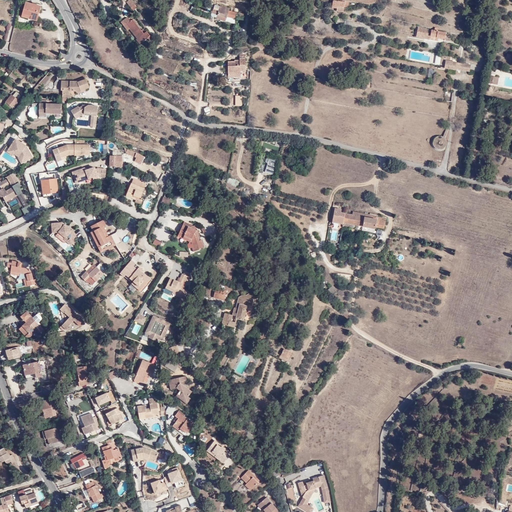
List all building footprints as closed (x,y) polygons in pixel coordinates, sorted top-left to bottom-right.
[(137,7),(131,0),(128,0),(126,1),(132,10),(137,7)] [(37,22),(41,8),(26,3),(22,15),(30,18),(30,20),(37,22)] [(217,16),(221,6),(214,5),(212,14),(217,16)] [(221,6),(217,16),(216,19),(225,22),(227,18),(232,19),(236,20),(244,21),(245,14),(236,13),(229,11),(229,10),(230,9),(225,7),(221,6)] [(141,42),(142,42),(148,38),(150,36),(146,31),(145,32),(144,31),(143,33),(141,30),(133,20),(131,21),(127,17),(120,22),(128,31),(130,29),(139,40),(141,42)] [(422,35),(421,38),(438,41),(439,37),(445,38),(446,32),(439,31),(439,28),(435,27),(435,30),(418,27),(417,34),(422,35)] [(239,58),(235,58),(235,61),(228,61),(228,70),(229,76),(241,75),(240,70),(246,70),(246,56),(239,56),(239,58)] [(445,65),(444,68),(455,69),(456,61),(451,61),(452,57),(446,57),(445,65)] [(460,62),(459,70),(470,72),(471,64),(460,62)] [(437,69),(430,68),(428,77),(435,78),(437,69)] [(63,100),(67,100),(72,100),(73,94),(71,94),(71,90),(78,91),(79,92),(80,92),(81,92),(82,91),(83,90),(83,89),(90,86),(87,79),(78,82),(77,81),(71,81),(71,83),(67,83),(66,90),(63,90),(63,100)] [(71,83),(71,81),(63,80),(62,90),(63,90),(66,90),(67,83),(71,83)] [(11,93),(2,105),(7,110),(10,106),(13,108),(20,100),(18,99),(21,95),(15,91),(12,94),(11,93)] [(51,113),(56,113),(62,113),(62,104),(47,104),(39,103),(39,112),(46,113),(51,113)] [(98,116),(99,106),(90,106),(82,111),(80,107),(72,112),(77,120),(86,114),(93,115),(93,116),(98,116)] [(442,150),(444,148),(446,146),(446,144),(446,142),(445,140),(444,138),(442,137),(439,136),(437,137),(435,138),(434,139),(433,141),(433,143),(433,145),(434,147),(435,149),(438,150),(440,150),(442,150)] [(27,144),(20,139),(14,149),(20,153),(22,150),(26,152),(27,154),(25,155),(27,159),(29,158),(30,161),(38,156),(32,145),(28,143),(27,144)] [(62,160),(61,158),(70,155),(76,155),(76,156),(84,156),(84,155),(91,155),(91,145),(69,145),(54,150),(57,161),(62,160)] [(138,155),(137,151),(128,147),(127,150),(138,155)] [(124,152),(114,148),(114,154),(111,154),(111,165),(124,164),(124,152)] [(22,150),(20,153),(24,156),(23,156),(27,163),(30,161),(29,158),(27,159),(25,155),(27,154),(26,152),(22,150)] [(273,175),(278,159),(269,157),(264,173),(273,175)] [(72,173),(76,183),(92,178),(97,176),(97,178),(98,177),(105,179),(106,171),(98,169),(95,170),(94,168),(85,171),(81,172),(81,170),(72,173)] [(122,171),(113,169),(111,179),(120,181),(122,171)] [(5,191),(0,194),(0,196),(2,199),(3,199),(6,197),(6,198),(6,199),(7,201),(7,200),(8,202),(18,196),(18,197),(22,195),(23,194),(20,189),(22,188),(19,184),(18,182),(18,181),(17,181),(17,180),(17,179),(16,179),(15,179),(15,178),(14,178),(14,177),(13,177),(12,176),(7,179),(14,190),(7,194),(5,191)] [(139,196),(143,198),(147,187),(145,187),(147,181),(145,180),(140,178),(135,176),(133,181),(132,181),(128,193),(138,197),(139,196)] [(41,181),(43,194),(58,191),(56,178),(41,181)] [(227,178),(226,184),(238,186),(239,180),(227,178)] [(0,185),(0,187),(2,192),(10,188),(7,181),(0,185)] [(33,212),(23,194),(18,197),(26,209),(26,210),(22,212),(25,216),(33,212)] [(341,221),(350,223),(364,226),(365,216),(354,214),(343,212),(343,208),(336,206),(333,221),(341,223),(341,221)] [(365,215),(365,216),(364,226),(374,228),(376,229),(376,226),(386,228),(388,219),(366,213),(366,214),(365,215)] [(123,223),(134,226),(135,219),(124,216),(123,223)] [(190,226),(192,223),(187,221),(180,233),(184,236),(186,234),(193,239),(197,253),(200,252),(200,251),(206,249),(205,245),(204,246),(203,241),(200,242),(198,237),(197,237),(195,233),(197,230),(190,226)] [(105,222),(93,229),(95,233),(92,235),(102,254),(118,246),(113,236),(111,238),(106,229),(108,228),(105,222)] [(61,223),(51,224),(52,233),(58,233),(63,237),(64,240),(70,245),(71,244),(74,245),(77,242),(74,240),(76,238),(74,234),(71,231),(61,223)] [(350,223),(349,228),(373,232),(374,228),(364,226),(350,223)] [(191,240),(195,253),(197,253),(193,239),(186,234),(184,236),(191,240)] [(152,244),(159,247),(162,241),(155,238),(152,244)] [(178,257),(187,260),(189,253),(180,251),(178,257)] [(24,278),(26,287),(33,285),(31,279),(31,277),(30,274),(29,271),(26,269),(20,268),(21,263),(16,262),(16,261),(11,260),(10,262),(6,262),(5,267),(9,268),(8,271),(18,273),(23,274),(24,273),(26,277),(24,278)] [(123,272),(127,275),(135,282),(141,287),(145,282),(148,284),(153,279),(141,269),(140,270),(136,266),(138,263),(134,260),(123,272)] [(106,275),(108,277),(112,274),(101,264),(98,267),(106,275)] [(98,267),(96,265),(89,272),(91,274),(98,267)] [(91,274),(89,272),(83,277),(87,281),(89,280),(90,281),(89,282),(91,284),(92,283),(95,286),(106,275),(98,267),(91,274)] [(181,276),(189,279),(192,272),(186,269),(185,272),(183,272),(181,276)] [(182,287),(185,288),(189,279),(181,276),(179,280),(184,282),(182,287)] [(177,294),(178,294),(185,298),(189,290),(185,288),(182,287),(184,282),(179,280),(171,277),(167,287),(175,290),(178,291),(177,294)] [(133,285),(139,290),(141,287),(135,282),(133,285)] [(225,291),(215,288),(213,297),(223,300),(225,291)] [(233,309),(232,315),(225,313),(222,324),(234,327),(237,318),(243,320),(247,306),(254,302),(249,293),(245,295),(244,294),(239,297),(236,309),(233,309)] [(69,317),(67,319),(61,326),(66,330),(73,321),(79,326),(84,320),(64,304),(60,309),(62,311),(69,317)] [(25,324),(19,329),(26,337),(29,337),(34,333),(37,337),(43,332),(39,328),(40,327),(37,324),(41,319),(41,318),(41,317),(38,315),(38,314),(36,315),(32,319),(30,316),(29,316),(25,312),(19,318),(25,324)] [(147,319),(139,315),(135,321),(144,325),(147,319)] [(155,319),(148,335),(152,337),(153,336),(160,339),(159,340),(164,342),(172,326),(165,323),(165,326),(161,324),(162,322),(155,319)] [(281,352),(290,356),(292,350),(284,346),(281,352)] [(20,347),(5,350),(8,360),(22,356),(20,347)] [(150,372),(151,369),(153,370),(155,365),(141,359),(133,379),(145,384),(150,372)] [(37,361),(23,365),(25,375),(34,373),(34,377),(35,378),(41,377),(37,361)] [(171,364),(167,370),(176,375),(180,370),(171,364)] [(87,367),(77,368),(79,376),(78,376),(80,387),(90,384),(90,380),(87,381),(86,374),(88,374),(87,367)] [(113,371),(108,374),(111,379),(116,377),(113,371)] [(189,403),(192,400),(195,394),(188,389),(186,385),(189,385),(188,380),(171,384),(174,394),(180,392),(183,394),(185,395),(183,399),(189,403)] [(96,397),(99,405),(110,401),(107,393),(96,397)] [(191,407),(195,402),(192,400),(189,403),(183,399),(185,395),(183,394),(179,399),(191,407)] [(155,396),(148,398),(149,403),(149,407),(145,408),(144,404),(136,405),(139,418),(145,417),(144,413),(152,412),(156,415),(158,415),(155,396)] [(51,399),(39,403),(41,410),(43,410),(46,418),(55,416),(52,407),(50,408),(49,407),(54,405),(53,401),(52,401),(51,399)] [(116,414),(120,413),(117,407),(106,413),(111,424),(118,420),(116,414)] [(184,432),(189,435),(195,425),(178,413),(175,417),(177,418),(179,420),(176,425),(174,428),(179,432),(181,429),(184,432)] [(90,414),(80,418),(84,428),(86,427),(88,433),(98,429),(97,425),(95,426),(92,419),(90,414)] [(51,439),(53,444),(62,442),(58,428),(42,432),(45,441),(48,440),(51,439)] [(215,453),(213,456),(222,463),(230,452),(221,446),(219,447),(215,444),(217,443),(213,440),(207,448),(215,453)] [(105,459),(106,464),(111,463),(110,458),(114,457),(115,460),(120,458),(117,449),(111,450),(110,444),(101,447),(102,451),(101,451),(102,456),(104,455),(105,459)] [(14,463),(18,461),(15,455),(10,456),(6,446),(0,449),(0,459),(2,463),(7,461),(9,464),(13,462),(14,463)] [(157,455),(158,452),(143,447),(131,450),(133,461),(143,459),(146,460),(152,462),(154,463),(157,455)] [(72,463),(74,469),(81,465),(79,460),(83,458),(82,454),(68,460),(70,464),(72,463)] [(93,466),(80,473),(82,478),(95,471),(93,466)] [(246,480),(252,485),(258,479),(255,476),(257,475),(248,466),(240,474),(246,480)] [(302,480),(298,481),(302,495),(303,496),(303,497),(298,505),(310,511),(312,507),(305,503),(315,486),(321,484),(324,501),(329,500),(328,492),(325,483),(323,474),(312,477),(313,480),(306,482),(303,483),(302,480)] [(165,481),(160,483),(159,480),(149,484),(154,497),(169,492),(165,481)] [(92,488),(90,483),(85,485),(87,489),(86,489),(89,497),(90,496),(92,502),(103,498),(102,495),(100,496),(95,486),(92,488)] [(27,502),(35,499),(32,491),(23,494),(22,494),(16,496),(19,502),(22,502),(24,507),(28,505),(27,502)] [(266,508),(265,509),(267,511),(272,511),(277,508),(266,495),(258,501),(263,506),(264,506),(266,508)] [(263,506),(258,501),(257,503),(263,510),(265,509),(266,508),(264,506),(263,506)] [(181,511),(179,503),(175,504),(173,505),(174,508),(169,509),(168,507),(163,509),(164,511),(181,511)]
